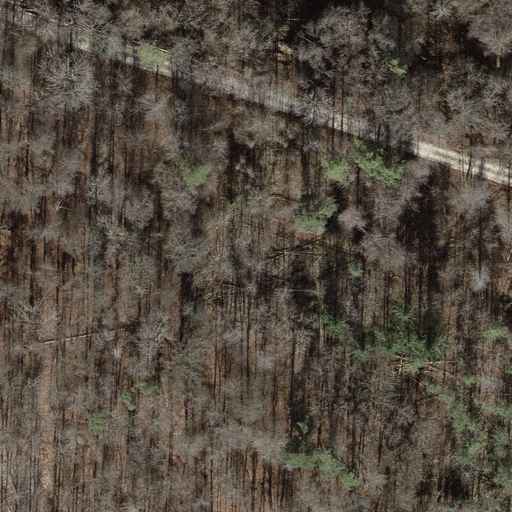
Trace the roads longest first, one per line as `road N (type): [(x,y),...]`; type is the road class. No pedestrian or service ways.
road 1 (track): [(0,9),(511,176)]
road 2 (track): [(39,22),(183,461),(184,511)]
